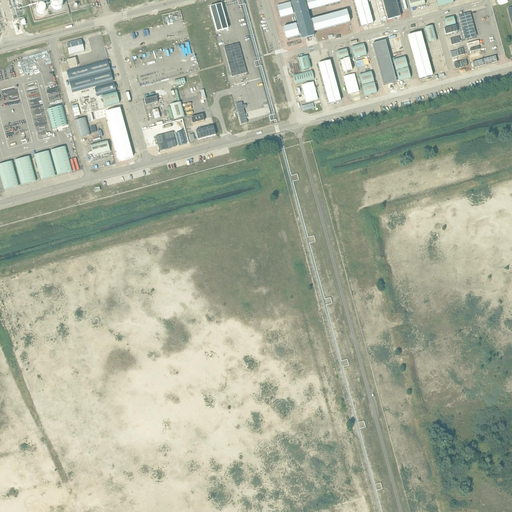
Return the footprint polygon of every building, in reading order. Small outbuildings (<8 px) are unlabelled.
[(63,6),(63,4),(63,3),(62,2),(62,1),(61,0),(52,0),(51,1),(51,2),(51,3),(50,4),(51,6),(51,7),(51,8),(52,9),(53,10),(54,10),(55,10),(57,11),(58,10),(59,10),(60,10),(61,9),(62,8),(62,7),(63,6)] [(300,35),(301,39),(314,35),(313,32),(350,22),(346,10),(310,20),(307,10),(340,1),(339,0),(290,0),(291,2),(277,6),(280,17),(294,13),(297,23),(283,27),(286,39),(300,35)] [(354,0),(361,27),(373,24),(366,0),(354,0)] [(396,0),(382,0),(387,20),(400,16),(396,0)] [(407,0),(410,8),(425,4),(423,0),(407,0)] [(210,7),(216,32),(228,29),(222,4),(210,7)] [(39,14),(41,15),(43,14),(44,13),(45,11),(45,9),(44,7),(42,6),(40,6),(38,7),(37,8),(36,10),(36,12),(37,13),(39,14)] [(445,22),(455,20),(453,13),(444,15),(445,22)] [(476,32),(474,24),(472,25),(471,20),(470,21),(469,20),(467,21),(466,19),(462,21),(466,35),(476,32)] [(432,21),(425,23),(429,38),(437,36),(432,21)] [(456,22),(444,23),(445,30),(457,29),(456,22)] [(408,36),(419,79),(433,76),(421,32),(408,36)] [(393,34),(395,41),(393,42),(394,46),(401,44),(398,33),(393,34)] [(459,34),(450,36),(451,42),(460,40),(459,34)] [(81,40),(66,44),(69,54),(84,51),(81,40)] [(393,68),(385,41),(372,44),(383,85),(396,82),(394,72),(393,68)] [(224,48),(232,78),(247,73),(239,44),(224,48)] [(364,44),(352,47),(355,58),(366,54),(364,44)] [(336,47),(338,54),(348,52),(346,45),(336,47)] [(348,53),(340,55),(343,67),(351,65),(348,53)] [(311,68),(307,56),(298,58),(301,71),(311,68)] [(395,67),(393,68),(394,72),(396,72),(398,81),(411,78),(405,57),(393,60),(395,67)] [(83,78),(111,71),(108,60),(80,68),(83,78)] [(318,64),(329,104),(341,101),(330,61),(318,64)] [(363,92),(376,89),(372,67),(359,70),(363,92)] [(68,87),(81,84),(78,70),(65,72),(68,87)] [(312,70),(292,76),(295,84),(314,79),(312,70)] [(85,89),(114,82),(111,72),(83,79),(85,89)] [(359,92),(354,74),(343,77),(348,94),(359,92)] [(313,82),(301,86),(306,103),(318,99),(313,82)] [(114,83),(95,89),(97,97),(116,91),(114,83)] [(186,100),(197,96),(197,93),(200,92),(198,86),(183,90),(186,100)] [(105,107),(119,103),(116,92),(102,96),(105,107)] [(144,100),(146,105),(158,102),(156,97),(144,100)] [(174,119),(184,116),(180,101),(170,104),(174,119)] [(236,104),(241,124),(247,123),(243,108),(246,107),(245,104),(242,105),(242,102),(236,104)] [(62,106),(47,110),(53,129),(67,125),(62,106)] [(120,109),(106,113),(119,160),(133,157),(120,109)] [(202,115),(191,118),(192,123),(204,121),(202,115)] [(86,118),(75,121),(80,138),(90,135),(86,118)] [(100,128),(101,132),(105,131),(103,122),(96,123),(97,129),(100,128)] [(213,126),(195,131),(198,140),(215,135),(213,126)] [(64,134),(65,141),(73,140),(71,133),(69,133),(68,129),(64,130),(64,134)] [(156,136),(160,151),(177,146),(173,132),(156,136)] [(179,146),(187,144),(183,132),(176,134),(179,146)] [(93,155),(110,151),(107,141),(90,145),(93,155)] [(65,147),(50,151),(57,175),(72,171),(65,147)] [(49,151),(34,155),(41,180),(56,176),(49,151)] [(29,156),(15,161),(21,185),(36,181),(29,156)] [(12,161),(0,164),(0,174),(4,190),(19,186),(12,161)]
